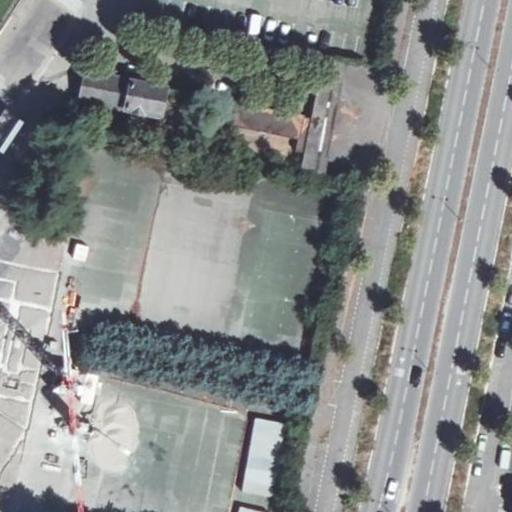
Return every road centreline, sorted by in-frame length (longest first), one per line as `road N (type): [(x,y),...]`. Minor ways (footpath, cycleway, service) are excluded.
road 1 (residential): [(427,0),(321,511)]
road 2 (primary): [(482,0),(380,511)]
road 3 (primary): [(423,511),(511,66)]
road 4 (residential): [(477,511),(511,341)]
